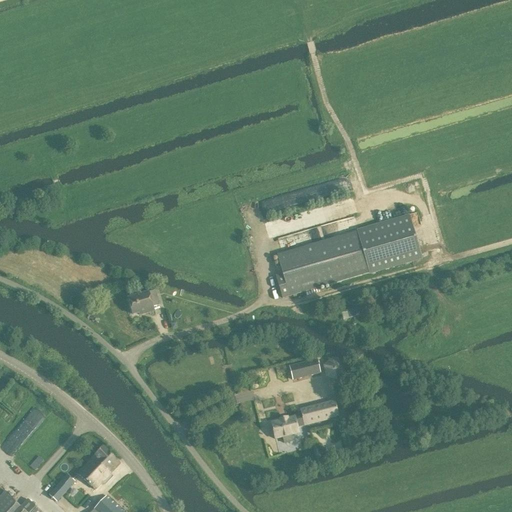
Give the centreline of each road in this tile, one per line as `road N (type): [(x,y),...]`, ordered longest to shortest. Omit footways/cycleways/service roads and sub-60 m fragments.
road 1 (track): [(124,362),(153,341),(260,303),(311,300),(511,242)]
road 2 (unclassified): [(244,511),(124,362),(70,316),(0,279)]
road 3 (tertiary): [(167,511),(115,444),(0,355)]
